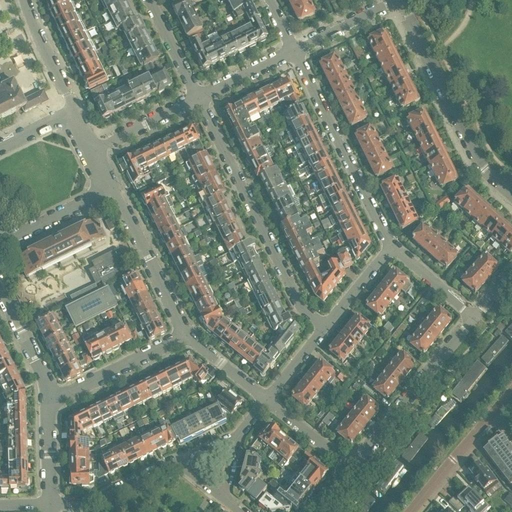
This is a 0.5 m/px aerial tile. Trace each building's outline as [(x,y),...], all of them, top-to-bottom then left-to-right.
[(52,0),(47,2),(49,7),(48,8),(50,12),(52,13),(73,4),(71,0),(52,0)] [(106,0),(103,2),(108,12),(125,3),(124,2),(125,0),(124,0),(106,0)] [(187,0),(175,6),(172,7),(177,18),(193,10),(188,1),(189,0),(187,0)] [(238,0),(229,4),(234,14),(251,6),(251,5),(251,2),(249,0),(248,0),(238,0)] [(294,10),(294,11),(309,4),(309,3),(309,2),(307,0),(291,0),(289,1),(292,7),(291,8),(293,11),(294,10)] [(108,12),(113,21),(130,13),(129,12),(130,10),(129,7),(127,7),(125,3),(108,12)] [(76,10),(73,4),(52,13),(51,15),(52,18),(54,19),(56,23),(73,15),(72,12),(76,10)] [(309,4),(294,11),(295,13),(294,13),(295,16),(296,16),(299,22),(315,14),(311,8),(312,7),(310,5),(309,4)] [(246,17),(259,42),(260,42),(260,43),(265,41),(265,39),(267,38),(266,36),(266,35),(267,34),(264,28),(263,29),(262,27),(263,27),(260,21),(259,22),(257,18),(255,14),(254,12),(251,6),(234,14),(232,15),(224,19),(227,26),(235,22),(243,18),(246,17)] [(197,20),(193,10),(177,18),(182,28),(197,20)] [(119,30),(136,22),(133,17),(132,17),(130,13),(113,21),(118,31),(119,30)] [(75,18),(73,15),(56,23),(58,27),(57,29),(59,32),(61,33),(82,23),(78,16),(75,18)] [(241,32),(240,32),(248,47),(249,47),(250,49),(256,46),(255,44),(259,42),(246,17),(243,18),(247,26),(240,30),(241,32)] [(202,30),(197,20),(182,28),(187,37),(202,30)] [(123,33),(126,39),(143,30),(143,29),(144,28),(142,24),(138,24),(137,25),(136,22),(119,30),(121,34),(123,33)] [(85,29),(82,23),(61,33),(60,35),(62,38),(64,39),(66,43),(86,32),(85,29)] [(126,39),(131,48),(148,40),(148,39),(149,37),(147,34),(145,34),(143,30),(126,39)] [(91,42),(86,32),(66,43),(67,46),(67,48),(68,51),(70,52),(91,42)] [(240,32),(230,37),(238,52),(239,52),(239,54),(245,51),(245,49),(248,47),(240,32)] [(370,48),(372,53),(390,44),(387,38),(388,37),(386,33),(381,35),(380,33),(377,35),(378,37),(375,38),(375,37),(372,38),(373,39),(369,41),(370,43),(369,43),(370,46),(371,45),(372,47),(370,48)] [(207,38),(210,44),(219,62),(219,61),(220,63),(225,61),(225,59),(228,57),(220,42),(219,39),(216,34),(207,38)] [(200,44),(199,42),(196,37),(189,40),(192,47),(203,69),(210,66),(200,44)] [(230,37),(220,42),(228,57),(229,57),(230,59),(235,56),(234,54),(238,52),(230,37)] [(131,48),(136,58),(153,50),(151,45),(152,44),(150,40),(149,40),(148,40),(131,48)] [(94,49),(91,42),(70,52),(70,54),(71,57),(73,58),(75,62),(92,54),(91,51),(94,49)] [(205,42),(200,44),(210,66),(213,65),(219,62),(218,62),(219,62),(210,44),(207,46),(205,42)] [(379,63),(380,64),(396,56),(395,55),(396,54),(394,51),(394,52),(390,44),(372,53),(376,59),(377,59),(378,60),(379,63)] [(110,56),(105,47),(101,49),(106,59),(110,57),(110,56)] [(354,51),(359,60),(364,58),(359,48),(354,51)] [(144,66),(144,67),(151,64),(158,60),(156,55),(157,54),(155,50),(153,50),(136,58),(141,68),(144,66)] [(97,63),(92,54),(75,62),(77,65),(76,67),(78,70),(80,71),(80,72),(97,63)] [(381,70),(384,76),(401,67),(398,60),(399,60),(397,57),(396,57),(396,56),(380,64),(383,69),(381,70)] [(325,74),(326,75),(341,68),(340,67),(341,67),(339,64),(339,65),(336,58),(321,65),(324,71),(323,72),(324,74),(325,74)] [(102,73),(97,63),(80,72),(79,74),(81,77),(83,77),(85,81),(102,73)] [(144,67),(149,77),(157,92),(158,92),(158,94),(164,91),(163,89),(171,85),(172,84),(170,80),(168,80),(164,72),(157,75),(151,64),(144,67)] [(111,68),(117,77),(117,78),(120,76),(115,66),(111,68)] [(121,66),(119,67),(123,77),(127,75),(126,71),(125,71),(121,66)] [(389,81),(391,86),(407,78),(406,77),(407,77),(406,74),(405,74),(401,67),(384,76),(387,82),(389,81)] [(328,80),(331,86),(346,78),(343,72),(342,69),(342,70),(341,68),(326,75),(326,77),(327,80),(328,80)] [(107,83),(102,73),(85,81),(86,85),(86,87),(87,90),(89,90),(89,91),(107,83)] [(149,77),(138,83),(146,98),(147,97),(149,98),(152,96),(152,95),(157,92),(149,77)] [(136,78),(126,83),(136,103),(137,104),(143,101),(142,100),(146,98),(138,83),(136,78)] [(335,94),(336,96),(351,88),(346,78),(331,86),(334,92),(333,92),(334,95),(335,94)] [(392,92),(395,98),(412,89),(409,83),(410,82),(408,79),(407,80),(407,78),(391,86),(394,92),(392,92)] [(0,119),(22,109),(24,113),(42,105),(37,95),(24,102),(14,81),(0,88),(0,119)] [(287,81),(272,89),(280,104),(285,113),(294,109),(289,100),(288,100),(287,98),(290,97),(294,103),(298,101),(295,94),(294,95),(287,81)] [(124,89),(117,92),(125,108),(126,107),(128,108),(131,107),(132,105),(136,103),(126,83),(121,85),(124,89)] [(102,87),(107,98),(111,96),(105,85),(102,87)] [(114,113),(107,98),(102,87),(90,93),(96,104),(95,106),(97,109),(99,110),(103,119),(105,118),(107,119),(110,117),(110,115),(114,113)] [(265,92),(261,94),(269,109),(280,104),(272,89),(271,89),(269,88),(266,90),(265,92)] [(338,100),(341,106),(356,99),(351,88),(336,96),(337,97),(336,98),(337,100),(338,100)] [(412,89),(395,98),(398,104),(400,103),(400,105),(401,108),(402,107),(402,109),(406,107),(407,108),(409,107),(409,106),(411,104),(412,106),(415,105),(414,103),(420,100),(418,96),(416,97),(412,89)] [(43,92),(37,95),(42,105),(48,102),(43,92)] [(111,96),(107,98),(114,113),(119,111),(119,112),(126,109),(125,108),(117,92),(111,96)] [(255,97),(251,99),(259,114),(269,109),(261,94),(259,93),(256,95),(255,97)] [(242,104),(241,104),(249,119),(259,114),(251,99),(248,101),(246,100),(242,102),(242,104)] [(345,115),(346,116),(361,109),(356,99),(341,106),(344,112),(343,113),(344,115),(345,115)] [(233,129),(238,140),(250,133),(246,125),(250,123),(249,119),(241,104),(240,105),(239,104),(236,106),(235,107),(226,112),(226,114),(225,114),(230,124),(230,125),(231,128),(233,129)] [(285,116),(290,127),(307,119),(306,118),(307,116),(306,113),(304,113),(302,108),(302,107),(286,115),(287,115),(285,116)] [(361,109),(346,116),(347,118),(346,118),(347,121),(348,120),(351,127),(366,119),(361,109)] [(409,127),(412,132),(429,124),(426,117),(428,116),(425,112),(420,114),(419,112),(416,114),(417,116),(414,117),(414,116),(411,117),(412,118),(408,120),(411,126),(409,127)] [(269,123),(271,127),(279,122),(277,119),(269,123)] [(287,135),(289,139),(311,128),(307,119),(290,127),(293,132),(287,135)] [(419,142),(419,143),(435,135),(434,134),(435,134),(434,131),(433,131),(429,124),(412,132),(415,138),(417,138),(417,139),(418,142),(419,142)] [(185,132),(181,134),(193,157),(200,154),(204,152),(197,139),(199,138),(197,134),(195,135),(192,128),(191,129),(189,127),(185,129),(185,132)] [(299,145),(315,137),(316,136),(311,128),(289,139),(291,143),(297,140),(299,145)] [(360,146),(361,147),(376,140),(376,139),(375,136),(374,136),(371,129),(356,137),(359,143),(358,144),(360,146)] [(242,148),(257,140),(259,139),(255,131),(250,133),(238,140),(242,148)] [(172,139),(171,139),(178,153),(179,153),(185,150),(189,159),(193,157),(181,134),(177,136),(175,135),(172,137),(172,139)] [(420,149),(423,155),(440,146),(437,140),(438,139),(436,136),(435,137),(435,135),(419,143),(420,144),(419,144),(421,147),(422,148),(420,149)] [(295,158),(296,158),(320,146),(318,140),(316,136),(315,137),(299,145),(295,147),(298,152),(296,153),(293,154),(295,158)] [(161,144),(168,159),(175,156),(176,159),(179,164),(180,166),(184,164),(182,160),(179,153),(178,153),(171,139),(167,141),(165,140),(162,142),(161,144)] [(245,153),(247,158),(263,150),(257,140),(242,148),(241,150),(243,153),(245,153)] [(363,151),(366,157),(381,150),(376,140),(361,147),(362,149),(361,149),(362,152),(363,151)] [(151,149),(150,149),(158,164),(164,161),(165,163),(169,161),(168,159),(161,144),(157,146),(155,145),(152,147),(151,149)] [(306,158),(308,163),(325,154),(320,146),(296,158),(297,160),(299,158),(300,161),(306,158)] [(428,160),(430,165),(446,158),(445,156),(446,156),(445,153),(444,154),(440,146),(423,155),(426,161),(428,160)] [(140,154),(148,170),(154,166),(159,177),(153,180),(155,183),(156,185),(163,181),(166,180),(164,177),(163,175),(158,164),(150,149),(147,151),(146,150),(140,153),(140,154)] [(250,164),(252,168),(267,160),(263,150),(247,158),(247,159),(247,160),(248,163),(250,164)] [(371,166),(371,168),(386,160),(381,150),(366,157),(369,164),(368,164),(370,167),(371,166)] [(137,168),(142,178),(150,175),(148,170),(140,154),(139,153),(134,156),(135,157),(131,158),(136,168),(137,168)] [(299,167),(294,170),(298,178),(301,176),(305,175),(328,164),(329,163),(326,157),(325,154),(324,155),(308,163),(310,167),(301,172),(299,167)] [(193,170),(195,174),(211,166),(209,162),(209,160),(208,157),(206,156),(205,155),(200,158),(186,165),(189,172),(193,170)] [(136,168),(131,158),(131,159),(130,157),(124,160),(125,162),(124,162),(129,171),(127,172),(128,173),(127,175),(131,182),(133,183),(137,192),(146,187),(137,168),(136,168)] [(431,171),(434,177),(451,168),(448,162),(449,161),(448,159),(447,159),(446,158),(430,165),(433,171),(431,171)] [(257,178),(260,177),(273,171),(267,160),(252,168),(252,169),(251,169),(251,171),(253,174),(254,174),(255,174),(257,178)] [(386,160),(371,168),(372,169),(371,170),(372,172),(373,172),(376,178),(392,171),(388,164),(389,164),(387,161),(387,162),(386,160)] [(328,164),(305,175),(307,178),(314,175),(316,179),(333,171),(330,165),(329,163),(328,164)] [(192,178),(196,185),(215,175),(215,174),(215,172),(214,169),(212,169),(211,166),(195,174),(196,177),(192,178)] [(451,168),(434,177),(437,183),(439,182),(442,188),(446,186),(446,187),(448,186),(448,185),(451,184),(452,186),(454,184),(454,182),(459,180),(457,175),(455,176),(451,168)] [(260,177),(265,187),(281,179),(276,169),(273,171),(260,177)] [(312,186),(314,190),(337,179),(333,171),(316,179),(318,183),(312,186)] [(202,190),(203,193),(220,185),(218,181),(219,179),(217,176),(215,176),(215,175),(196,185),(199,191),(202,190)] [(410,187),(416,183),(413,176),(406,179),(410,187)] [(169,178),(166,180),(163,181),(166,187),(175,182),(172,177),(169,178)] [(265,187),(269,197),(286,188),(281,179),(265,187)] [(322,191),(324,195),(341,187),(337,179),(314,190),(306,194),(308,196),(315,193),(316,194),(322,191)] [(386,197),(386,198),(401,191),(401,190),(400,187),(400,188),(396,181),(381,188),(384,194),(384,195),(385,198),(386,197)] [(205,204),(221,196),(225,194),(224,194),(225,192),(223,189),(221,188),(220,185),(203,193),(205,196),(202,198),(205,204)] [(269,197),(275,207),(295,197),(290,187),(286,188),(269,197)] [(317,205),(318,208),(322,207),(345,195),(343,192),(341,187),(324,195),(326,199),(320,202),(321,204),(317,205)] [(167,193),(166,194),(163,188),(162,188),(142,198),(143,200),(142,202),(144,206),(146,206),(148,209),(169,198),(170,197),(167,193)] [(459,210),(462,213),(476,199),(470,194),(472,192),(468,189),(464,193),(462,192),(460,194),(462,195),(459,198),(459,197),(457,199),(458,199),(454,203),(455,203),(452,206),(457,211),(459,210)] [(389,203),(392,209),(407,202),(401,191),(386,198),(387,200),(386,200),(388,203),(389,203)] [(330,207),(332,212),(349,203),(347,200),(345,195),(322,207),(324,210),(330,207)] [(206,216),(209,215),(226,207),(226,206),(226,204),(225,201),(223,201),(221,196),(205,204),(204,205),(206,208),(203,210),(206,216)] [(275,207),(279,217),(296,208),(300,207),(295,197),(275,207)] [(439,210),(450,202),(446,197),(433,206),(435,209),(435,208),(437,210),(439,209),(439,210)] [(169,198),(148,209),(149,212),(148,214),(151,219),(168,210),(172,208),(174,208),(169,198)] [(469,216),(473,220),(485,207),(484,206),(485,206),(482,203),(482,204),(476,199),(462,213),(467,218),(469,216)] [(396,218),(397,219),(412,212),(411,211),(411,210),(410,208),(407,202),(392,209),(395,215),(394,215),(395,218),(396,218)] [(321,223),(323,227),(353,212),(349,203),(332,212),(334,216),(328,219),(329,219),(321,223)] [(206,216),(205,216),(207,220),(210,227),(214,224),(215,224),(231,216),(230,215),(231,214),(230,211),(228,210),(226,207),(209,215),(206,216)] [(476,226),(481,230),(494,215),(489,211),(489,210),(487,208),(486,208),(485,207),(473,220),(478,224),(476,226)] [(155,224),(157,229),(175,220),(173,216),(175,215),(172,208),(168,210),(151,219),(153,223),(155,224)] [(279,217),(284,226),(297,220),(301,218),(296,208),(279,217)] [(341,230),(357,222),(358,221),(356,218),(353,212),(323,227),(324,231),(332,227),(338,224),(341,230)] [(412,212),(397,219),(397,220),(396,221),(398,224),(399,223),(402,230),(417,222),(413,216),(414,215),(413,213),(412,213),(412,212)] [(491,236),(492,237),(504,224),(502,223),(503,222),(501,220),(500,221),(494,215),(481,230),(486,234),(487,233),(489,234),(488,235),(490,236),(491,236)] [(231,216),(215,224),(219,233),(235,226),(234,222),(234,220),(233,217),(231,216)] [(284,233),(287,239),(309,227),(307,222),(303,223),(301,218),(297,220),(284,226),(281,227),(284,233)] [(27,278),(105,239),(101,230),(102,230),(103,229),(102,228),(101,229),(101,228),(100,229),(96,220),(18,259),(22,268),(14,272),(19,281),(26,277),(27,278)] [(158,234),(161,239),(179,230),(176,224),(177,223),(175,220),(157,229),(159,232),(158,234)] [(330,241),(332,245),(362,230),(358,221),(357,222),(341,230),(343,234),(337,237),(338,238),(330,241)] [(495,242),(499,247),(511,232),(511,231),(507,227),(508,227),(506,225),(505,225),(504,224),(492,237),(493,238),(492,238),(494,240),(495,240),(496,241),(495,242)] [(235,226),(219,233),(224,243),(240,235),(241,233),(239,230),(237,230),(237,229),(235,226)] [(179,230),(161,239),(163,243),(165,243),(167,248),(185,239),(187,237),(183,227),(178,230),(179,230)] [(292,249),(308,241),(306,236),(312,233),(309,227),(287,239),(289,243),(288,245),(290,248),(292,249)] [(413,240),(420,247),(431,234),(431,233),(429,231),(428,232),(424,227),(422,229),(420,231),(413,240)] [(347,242),(349,247),(366,239),(365,236),(362,230),(332,245),(334,249),(347,242)] [(511,232),(499,247),(504,251),(506,250),(511,254),(511,252),(511,232)] [(428,253),(429,254),(440,242),(439,241),(440,241),(437,239),(431,234),(420,247),(426,251),(425,252),(427,254),(428,253)] [(240,235),(224,243),(229,253),(245,245),(243,241),(244,239),(242,236),(240,236),(240,235)] [(185,239),(167,248),(169,252),(168,253),(169,256),(171,257),(172,258),(188,250),(185,243),(187,242),(186,241),(185,239)] [(349,247),(343,250),(351,266),(356,260),(356,261),(363,253),(370,246),(366,239),(349,247)] [(295,255),(297,260),(320,249),(317,243),(311,247),(308,241),(292,249),(292,250),(291,252),(293,255),(295,255)] [(433,257),(438,262),(449,250),(440,242),(429,254),(430,255),(430,256),(432,258),(433,257)] [(245,245),(229,253),(234,264),(238,262),(254,254),(252,250),(255,249),(252,244),(249,243),(245,245)] [(188,250),(172,258),(174,262),(172,263),(175,269),(193,260),(195,259),(195,258),(192,253),(190,249),(188,250)] [(303,270),(303,271),(317,264),(319,263),(316,258),(323,254),(320,249),(297,260),(300,265),(299,267),(301,270),(303,270)] [(94,269),(89,271),(95,285),(96,285),(101,282),(103,286),(130,272),(119,250),(92,263),(94,269)] [(351,266),(343,250),(336,254),(344,271),(352,267),(351,266)] [(449,250),(438,262),(446,269),(454,260),(454,261),(456,258),(457,257),(452,252),(450,250),(449,250)] [(238,262),(243,272),(260,263),(256,255),(255,256),(254,254),(238,262)] [(193,260),(175,269),(178,274),(179,273),(182,277),(202,266),(204,266),(199,256),(195,258),(195,259),(193,260)] [(478,265),(477,266),(489,277),(490,276),(491,277),(493,275),(492,274),(497,269),(485,257),(480,263),(479,263),(477,265),(478,265)] [(327,267),(331,275),(336,286),(337,284),(339,284),(341,282),(341,280),(345,276),(338,262),(327,267)] [(243,272),(248,282),(264,274),(263,271),(264,271),(260,263),(243,272)] [(310,285),(319,281),(321,280),(315,270),(319,268),(317,264),(303,271),(307,280),(307,281),(308,285),(310,285)] [(184,283),(186,287),(205,277),(207,276),(202,266),(182,277),(182,278),(181,280),(182,282),(184,283)] [(474,269),(469,275),(481,286),(486,281),(487,281),(489,279),(488,279),(489,277),(477,266),(476,267),(474,269)] [(387,281),(400,291),(405,295),(412,287),(406,282),(406,281),(404,279),(403,280),(394,272),(387,281)] [(121,290),(123,294),(142,285),(140,281),(141,280),(139,276),(137,275),(137,274),(120,283),(123,289),(121,290)] [(248,282),(253,292),(271,283),(267,276),(265,276),(264,274),(248,282)] [(331,275),(321,280),(319,281),(327,297),(328,295),(330,295),(332,293),(332,291),(336,286),(331,275)] [(481,286),(469,275),(468,276),(468,275),(466,277),(466,278),(462,283),(463,284),(465,286),(466,286),(474,294),(481,286)] [(187,293),(190,297),(208,288),(205,282),(207,281),(205,277),(186,287),(188,291),(187,293)] [(319,281),(310,285),(316,297),(317,297),(316,298),(322,303),(323,302),(323,303),(324,303),(323,302),(327,297),(319,281)] [(381,288),(380,290),(393,300),(400,291),(387,281),(383,286),(382,285),(380,288),(381,288)] [(253,292),(258,302),(274,294),(273,291),(274,291),(271,283),(253,292)] [(66,307),(70,315),(71,318),(72,319),(75,325),(76,327),(115,308),(113,303),(111,299),(110,296),(105,287),(98,290),(99,291),(98,291),(96,285),(95,285),(70,298),(73,304),(72,303),(66,307)] [(110,285),(105,287),(110,296),(111,299),(116,297),(110,285)] [(127,297),(130,303),(147,295),(146,294),(147,292),(145,288),(143,288),(142,285),(123,294),(125,298),(127,297)] [(194,303),(196,307),(213,298),(214,298),(212,293),(211,294),(208,288),(190,297),(192,302),(194,303)] [(377,293),(373,299),(386,309),(390,303),(391,304),(393,301),(392,301),(393,300),(380,290),(379,291),(378,290),(376,293),(377,293)] [(258,302),(263,312),(281,303),(277,296),(275,297),(274,294),(258,302)] [(131,309),(133,313),(151,304),(150,301),(151,299),(149,295),(147,295),(130,303),(133,308),(131,309)] [(201,317),(217,309),(219,308),(217,304),(215,305),(213,298),(196,307),(197,308),(196,310),(197,312),(199,312),(201,317)] [(237,309),(239,312),(243,310),(238,299),(234,301),(236,306),(237,309)] [(386,309),(373,299),(366,307),(375,314),(375,315),(377,316),(378,316),(379,317),(383,312),(384,313),(385,310),(386,309)] [(417,307),(421,311),(428,303),(423,299),(417,307)] [(263,312),(267,323),(284,314),(283,312),(284,311),(281,303),(263,312)] [(137,316),(140,322),(156,314),(156,313),(157,312),(155,308),(153,307),(151,304),(133,313),(135,317),(137,316)] [(208,329),(212,333),(223,320),(217,309),(201,317),(201,318),(200,318),(203,324),(204,323),(208,329)] [(241,316),(243,320),(245,321),(248,319),(243,310),(239,312),(241,316)] [(431,318),(432,318),(445,328),(451,321),(442,314),(442,313),(440,312),(439,312),(438,310),(434,316),(433,315),(431,318)] [(140,329),(143,333),(161,324),(159,320),(160,319),(158,315),(156,314),(140,322),(143,328),(140,329)] [(271,330),(275,333),(277,330),(280,329),(291,324),(291,323),(288,317),(286,318),(284,314),(267,323),(271,330)] [(55,315),(53,316),(36,324),(37,325),(36,326),(38,330),(40,331),(41,334),(60,325),(58,321),(55,315)] [(245,321),(252,327),(254,329),(257,328),(252,318),(249,320),(245,321)] [(357,318),(350,326),(364,337),(364,336),(365,336),(366,334),(366,333),(370,328),(369,327),(367,325),(366,325),(357,318)] [(425,327),(424,328),(437,338),(438,337),(438,338),(440,335),(445,328),(432,318),(426,324),(424,326),(425,327)] [(218,338),(221,340),(232,326),(223,319),(223,320),(212,333),(213,334),(213,336),(216,338),(218,338)] [(383,329),(389,334),(394,328),(388,323),(383,329)] [(139,339),(144,337),(146,336),(149,342),(166,334),(166,333),(166,331),(165,327),(163,327),(161,324),(143,333),(137,336),(139,339)] [(278,335),(282,338),(290,345),(294,340),(293,339),(298,333),(299,333),(300,331),(300,330),(298,328),(298,329),(291,324),(280,329),(277,330),(275,333),(278,335)] [(46,343),(46,344),(63,336),(60,330),(62,329),(60,325),(41,334),(43,337),(42,339),(44,343),(46,343)] [(117,325),(112,328),(121,346),(125,344),(127,345),(131,343),(131,341),(132,341),(124,325),(118,328),(117,325)] [(402,325),(392,337),(396,341),(406,329),(402,325)] [(226,345),(230,347),(241,333),(232,326),(221,340),(222,341),(222,343),(224,345),(226,345)] [(344,334),(343,335),(356,346),(357,345),(359,343),(359,342),(364,337),(350,326),(346,332),(345,331),(343,333),(344,334)] [(110,331),(104,334),(112,351),(113,350),(114,351),(118,350),(119,348),(121,346),(112,328),(109,329),(110,331)] [(421,331),(416,338),(429,348),(434,342),(435,342),(436,340),(437,338),(424,328),(423,329),(421,331)] [(234,351),(238,354),(249,340),(241,333),(230,347),(230,348),(230,350),(232,352),(234,351)] [(90,341),(84,344),(92,360),(93,360),(95,361),(99,359),(99,357),(102,356),(93,337),(91,334),(88,336),(90,341)] [(97,335),(93,337),(102,356),(106,354),(107,355),(111,353),(111,351),(112,351),(104,334),(98,337),(97,335)] [(271,343),(273,344),(271,348),(280,355),(285,349),(286,350),(290,345),(282,338),(278,335),(274,339),(272,337),(269,341),(271,343)] [(340,339),(336,344),(349,355),(354,349),(356,347),(355,347),(356,346),(343,335),(342,336),(341,336),(339,338),(340,339)] [(49,350),(51,353),(70,344),(68,340),(65,341),(63,336),(46,344),(47,344),(46,346),(48,350),(49,350)] [(429,348),(416,338),(415,337),(414,340),(410,345),(411,346),(411,347),(413,349),(414,348),(423,356),(429,348)] [(243,358),(246,361),(258,347),(249,340),(238,354),(238,355),(238,356),(241,358),(243,358)] [(484,358),(485,361),(487,363),(490,363),(503,347),(503,344),(501,342),(498,342),(484,358)] [(56,363),(72,355),(75,354),(70,344),(51,353),(53,357),(52,358),(54,362),(56,363)] [(349,355),(336,344),(329,352),(338,360),(340,362),(341,362),(342,363),(349,355)] [(255,368),(267,352),(270,349),(266,346),(262,351),(258,347),(246,361),(247,361),(247,363),(249,365),(251,365),(255,368)] [(271,348),(270,349),(267,352),(270,355),(270,356),(276,360),(280,355),(271,348)] [(0,365),(11,360),(8,354),(7,354),(5,350),(0,352),(0,365)] [(267,352),(255,368),(255,369),(257,371),(260,374),(261,376),(262,377),(264,377),(265,376),(265,374),(269,369),(270,369),(274,365),(273,364),(276,360),(270,356),(270,355),(267,352)] [(75,361),(72,355),(56,363),(56,364),(55,366),(57,369),(59,370),(61,373),(79,364),(77,360),(75,361)] [(401,355),(395,363),(408,374),(414,366),(405,358),(403,356),(401,355)] [(79,364),(61,373),(62,376),(61,378),(63,382),(65,382),(66,383),(82,375),(79,369),(91,363),(89,359),(84,362),(79,364)] [(0,377),(15,370),(13,366),(14,366),(11,360),(0,365),(0,377)] [(189,361),(184,364),(192,380),(204,388),(207,385),(208,386),(213,380),(206,374),(208,371),(203,366),(200,370),(189,361)] [(320,363),(314,371),(327,382),(333,374),(331,373),(332,372),(329,370),(329,371),(320,363)] [(388,371),(387,372),(400,383),(401,382),(402,382),(404,380),(403,379),(408,374),(395,363),(390,369),(388,371)] [(451,395),(460,403),(487,369),(477,363),(451,395)] [(175,368),(174,369),(182,385),(192,380),(184,364),(180,366),(179,364),(174,367),(175,368)] [(169,369),(163,372),(172,390),(182,385),(174,369),(170,371),(169,369)] [(0,387),(1,390),(21,380),(18,375),(17,375),(15,370),(0,377),(0,387)] [(307,379),(306,381),(319,391),(320,390),(322,388),(327,382),(314,371),(309,377),(308,376),(306,379),(307,379)] [(158,377),(154,379),(162,395),(172,390),(163,372),(157,375),(158,377)] [(385,376),(380,381),(393,391),(397,387),(398,387),(400,385),(399,384),(400,383),(387,372),(386,373),(384,375),(385,376)] [(150,379),(144,382),(152,400),(162,395),(154,379),(150,380),(150,379)] [(358,379),(355,383),(356,384),(360,387),(362,389),(365,385),(358,379)] [(5,401),(7,400),(25,391),(23,387),(24,386),(21,380),(1,390),(4,395),(2,396),(5,401)] [(303,384),(299,390),(312,400),(316,394),(317,395),(319,392),(318,392),(319,391),(306,381),(305,382),(304,381),(302,384),(303,384)] [(393,391),(380,381),(379,382),(377,384),(373,390),(375,391),(377,393),(386,400),(393,391)] [(138,386),(134,388),(142,405),(152,400),(144,382),(138,385),(138,386)] [(128,391),(124,393),(133,410),(142,405),(134,388),(133,389),(132,387),(128,390),(128,391)] [(225,409),(220,411),(226,422),(241,403),(233,396),(234,395),(230,391),(229,393),(227,392),(221,388),(215,396),(219,404),(225,409)] [(312,400),(299,390),(292,398),(301,405),(301,406),(303,407),(304,407),(305,408),(312,400)] [(7,400),(7,408),(25,407),(25,406),(26,406),(26,400),(25,400),(25,391),(7,400)] [(188,397),(185,392),(180,395),(182,400),(185,399),(188,397)] [(120,394),(114,397),(123,415),(133,410),(124,393),(121,395),(120,394)] [(109,401),(105,403),(113,420),(117,418),(118,421),(124,418),(123,415),(114,397),(108,399),(109,401)] [(427,424),(433,429),(436,427),(437,425),(450,411),(452,413),(457,406),(456,405),(456,404),(450,399),(427,424)] [(359,407),(359,408),(372,418),(378,410),(369,403),(369,402),(367,401),(365,400),(361,405),(361,404),(359,407)] [(100,403),(94,406),(103,424),(113,420),(105,403),(101,405),(100,403)] [(89,411),(85,412),(93,429),(103,424),(94,406),(88,409),(89,411)] [(218,406),(207,412),(210,420),(210,421),(211,423),(212,423),(215,428),(226,422),(220,411),(218,406)] [(7,408),(8,419),(27,418),(27,411),(25,411),(25,407),(7,408)] [(352,416),(351,417),(364,427),(365,426),(366,427),(368,425),(367,424),(372,418),(359,408),(354,414),(353,413),(352,416)] [(162,411),(162,412),(165,417),(168,425),(170,424),(171,422),(168,417),(169,415),(166,409),(162,411)] [(79,415),(75,417),(83,434),(93,429),(85,412),(84,413),(83,412),(78,414),(79,415)] [(207,412),(195,417),(199,425),(198,426),(199,428),(201,429),(203,434),(215,428),(212,423),(211,423),(210,421),(210,420),(207,412)] [(329,414),(322,422),(328,427),(335,418),(329,414)] [(70,440),(70,441),(87,441),(85,438),(82,438),(82,435),(83,434),(75,417),(70,420),(70,432),(69,432),(69,440),(70,440)] [(195,417),(184,423),(188,431),(187,432),(188,434),(189,434),(190,434),(192,439),(203,434),(201,429),(199,428),(198,426),(199,425),(195,417)] [(348,420),(344,426),(357,437),(361,431),(362,432),(364,429),(363,429),(364,427),(351,417),(350,418),(348,420)] [(8,419),(8,431),(26,430),(26,425),(27,425),(27,418),(8,419)] [(184,423),(171,430),(176,441),(179,446),(192,439),(190,434),(189,434),(188,434),(187,432),(188,431),(184,423)] [(169,425),(159,430),(167,447),(173,444),(173,443),(176,441),(171,430),(169,425)] [(267,449),(279,434),(279,433),(278,432),(278,430),(273,426),(271,425),(270,426),(269,426),(253,446),(257,449),(261,444),(267,449)] [(357,437),(344,426),(343,427),(341,429),(337,434),(339,436),(338,436),(341,438),(341,437),(350,445),(357,437)] [(8,431),(8,442),(27,441),(27,434),(26,434),(26,430),(8,431)] [(159,430),(149,435),(157,450),(161,448),(161,450),(167,447),(159,430)] [(494,436),(497,440),(488,447),(489,448),(483,451),(504,478),(510,487),(510,486),(511,488),(511,449),(499,432),(494,436)] [(272,462),(276,457),(289,441),(285,438),(286,437),(281,433),(280,434),(279,434),(267,449),(273,454),(269,459),(272,462)] [(406,451),(406,454),(409,456),(412,455),(425,439),(425,436),(422,434),(420,435),(406,451)] [(149,435),(140,439),(147,455),(148,455),(150,456),(153,454),(153,452),(157,450),(149,435)] [(140,439),(130,444),(138,460),(142,458),(143,459),(146,457),(147,455),(140,439)] [(8,442),(9,453),(27,453),(27,448),(28,447),(27,441),(8,442)] [(71,448),(71,453),(88,452),(88,442),(89,442),(89,441),(87,441),(70,441),(70,442),(69,442),(69,448),(71,448)] [(289,441),(276,457),(282,461),(278,467),(282,470),(287,464),(289,462),(292,458),(299,450),(294,446),(295,445),(294,444),(291,441),(290,442),(289,441)] [(130,444),(120,449),(128,465),(128,464),(130,465),(133,464),(134,462),(138,460),(130,444)] [(248,452),(258,460),(261,455),(252,448),(248,452)] [(120,449),(110,453),(119,469),(122,467),(124,468),(127,467),(128,465),(120,449)] [(299,450),(292,458),(295,461),(296,462),(300,457),(303,453),(299,450)] [(69,457),(69,464),(89,463),(88,452),(71,453),(71,457),(69,457)] [(9,453),(9,465),(28,464),(28,457),(27,457),(27,453),(9,453)] [(110,453),(100,458),(109,476),(109,474),(111,475),(114,473),(114,471),(119,469),(110,453)] [(303,453),(300,457),(309,464),(304,469),(306,470),(320,482),(321,481),(323,481),(325,479),(324,477),(328,473),(320,467),(321,466),(314,460),(313,461),(307,456),(303,453)] [(245,492),(247,494),(261,476),(258,474),(260,464),(249,455),(248,455),(245,467),(244,468),(243,472),(244,473),(243,477),(242,477),(241,481),(241,483),(239,490),(243,493),(245,492)] [(109,476),(100,458),(101,473),(103,477),(104,476),(105,478),(109,476)] [(71,470),(71,474),(89,474),(89,463),(69,464),(69,470),(71,470)] [(9,465),(9,476),(27,476),(27,470),(28,470),(28,464),(9,465)] [(469,472),(475,479),(473,480),(477,485),(478,484),(484,491),(496,481),(487,469),(484,472),(479,464),(469,472)] [(381,482),(382,485),(384,487),(387,487),(400,471),(400,468),(398,466),(395,466),(381,482)] [(306,470),(299,478),(313,490),(314,490),(316,490),(318,487),(317,485),(320,482),(306,470)] [(93,473),(89,474),(71,474),(71,479),(70,479),(70,485),(72,485),(72,486),(82,485),(82,487),(88,487),(88,485),(90,485),(94,483),(93,473)] [(293,481),(290,486),(306,499),(307,498),(309,499),(312,496),(311,494),(313,490),(299,478),(299,479),(297,477),(293,474),(290,478),(293,481)] [(27,476),(9,476),(5,476),(0,476),(0,487),(1,488),(1,490),(8,489),(8,487),(28,487),(27,476)] [(256,502),(260,497),(267,488),(258,481),(261,477),(261,476),(247,494),(251,498),(250,499),(254,502),(255,501),(256,502)] [(290,486),(282,495),(297,507),(299,509),(302,505),(304,505),(306,502),(306,500),(306,499),(290,486)] [(453,499),(449,503),(457,511),(459,511),(464,507),(468,511),(487,511),(489,511),(488,510),(490,508),(476,493),(475,493),(474,495),(471,492),(469,489),(457,500),(458,500),(456,502),(453,499)] [(263,493),(256,502),(259,505),(259,506),(267,511),(268,511),(269,511),(276,511),(277,511),(284,511),(273,501),(267,496),(263,493)] [(280,493),(273,501),(284,511),(285,511),(289,511),(292,508),(296,511),(299,509),(297,507),(282,495),(280,493)]
